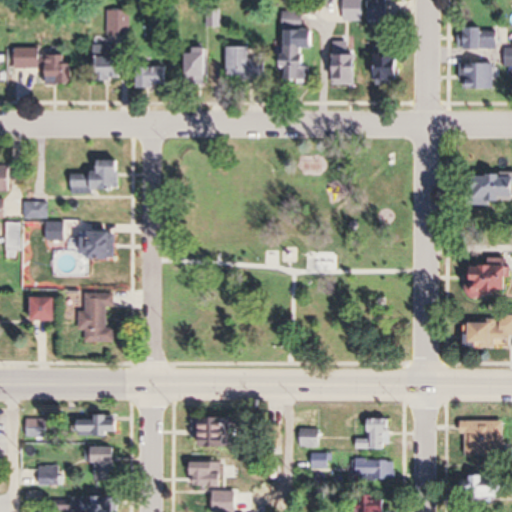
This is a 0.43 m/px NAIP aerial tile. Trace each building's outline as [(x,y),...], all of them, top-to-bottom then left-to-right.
[(344,0),(345,22),(366,22),(366,0),(344,0)] [(369,0),(370,22),(390,22),(389,0),(369,0)] [(132,11),(109,12),(110,39),(132,39),(132,11)] [(284,29),(306,29),(306,13),(284,13),(284,29)] [(467,28),(467,49),(501,49),(501,28),(467,28)] [(335,42),(335,85),(363,85),(363,54),(352,54),(352,42),(335,42)] [(313,44),(288,44),(288,81),(313,81),(313,44)] [(95,79),(127,79),(127,46),(95,46),(95,79)] [(253,47),(231,47),(231,80),(268,80),(268,59),(253,59),(253,47)] [(17,50),(17,69),(49,69),(49,85),(77,85),(77,63),(69,63),(69,50),(17,50)] [(211,82),(211,53),(189,53),(189,82),(211,82)] [(407,82),(407,54),(376,54),(376,82),(407,82)] [(497,88),(497,63),(463,63),(463,88),(497,88)] [(141,68),(141,87),(172,87),(172,68),(141,68)] [(124,161),(99,161),(99,174),(72,174),(72,193),(124,193),(124,161)] [(0,191),(16,192),(16,165),(0,165),(0,191)] [(511,173),(478,174),(478,203),(511,202),(511,173)] [(22,226),(10,226),(10,250),(22,250),(22,226)] [(119,231),(85,231),(85,259),(119,259),(119,231)] [(511,264),(470,266),(471,298),(511,297),(511,264)] [(119,343),(119,329),(110,329),(110,308),(117,307),(117,294),(89,294),(89,312),(83,312),(83,331),(89,331),(90,343),(119,343)] [(60,321),(60,298),(36,298),(36,321),(60,321)] [(511,348),(511,321),(474,320),(473,348),(511,348)] [(124,435),(124,417),(80,417),(80,435),(124,435)] [(198,418),(198,448),(237,448),(237,418),(198,418)] [(49,437),(49,419),(28,419),(28,437),(49,437)] [(373,440),(358,439),(358,449),(395,450),(395,419),(373,419),(373,440)] [(509,421),(467,421),(467,457),(509,457),(509,421)] [(324,429),(302,429),(302,448),(324,448),(324,429)] [(97,462),(97,481),(121,481),(121,448),(91,448),(91,462),(97,462)] [(314,468),(333,468),(333,455),(314,454),(314,468)] [(396,481),(396,460),(357,460),(357,481),(396,481)] [(195,462),(195,487),(229,487),(229,462),(195,462)] [(40,485),(62,485),(62,466),(40,466),(40,485)] [(465,476),(465,498),(503,498),(503,476),(465,476)] [(121,511),(121,497),(75,497),(75,511),(121,511)] [(391,511),(391,498),(355,498),(355,511),(391,511)]
